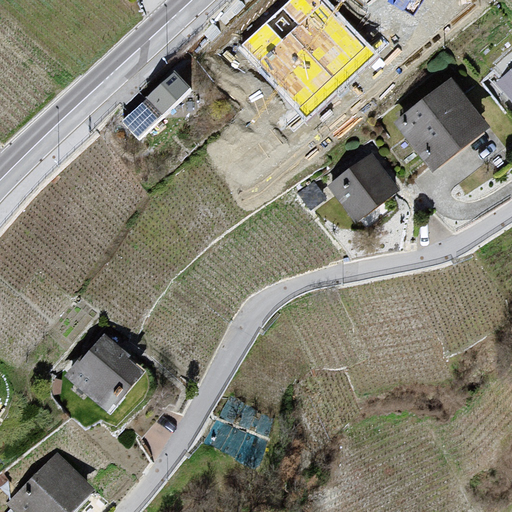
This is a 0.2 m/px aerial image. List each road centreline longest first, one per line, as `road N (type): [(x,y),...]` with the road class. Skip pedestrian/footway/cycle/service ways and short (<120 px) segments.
road 1 (residential): [(126,511),(170,461),(248,324),(268,305),(314,281),(407,261),(478,234),(511,206)]
road 2 (secondary): [(192,0),(0,181)]
